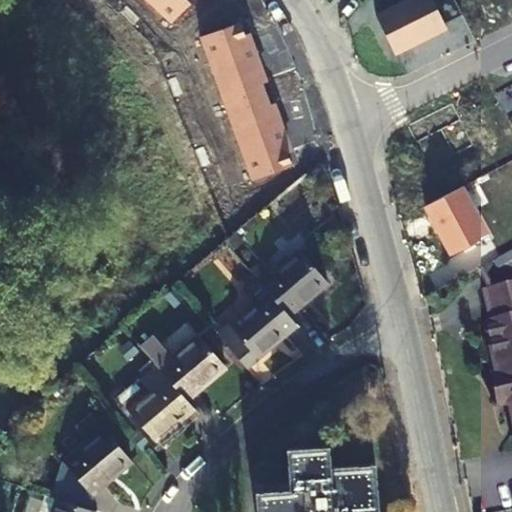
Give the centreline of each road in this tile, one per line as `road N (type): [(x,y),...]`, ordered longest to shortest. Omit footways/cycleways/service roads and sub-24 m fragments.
road 1 (residential): [(404,337),(353,358),(260,421),(209,469),(183,511)]
road 2 (residential): [(345,125),(404,337)]
road 3 (residential): [(345,125),(511,44)]
road 4 (residential): [(404,337),(442,511)]
road 5 (residential): [(289,0),(327,60),(345,125)]
